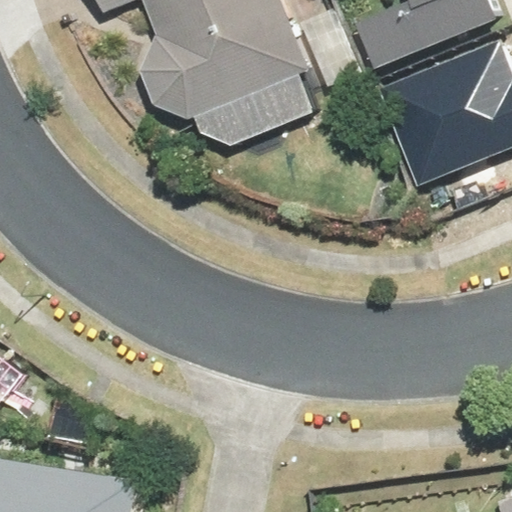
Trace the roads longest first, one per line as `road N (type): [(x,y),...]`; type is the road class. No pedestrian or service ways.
road 1 (residential): [(0,138),(43,203),(141,278),(273,341)]
road 2 (residential): [(273,341),(455,346),(511,328)]
road 3 (residential): [(273,341),(218,511)]
